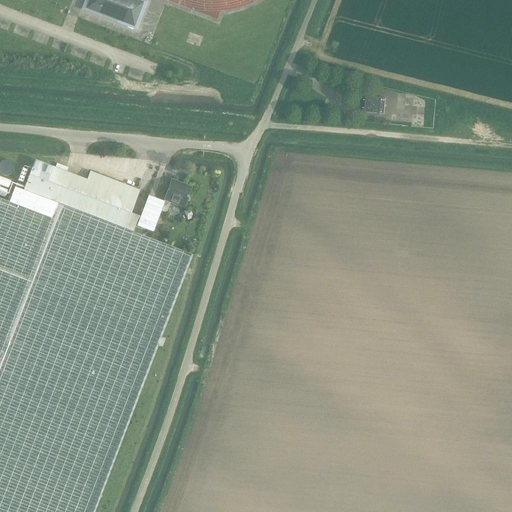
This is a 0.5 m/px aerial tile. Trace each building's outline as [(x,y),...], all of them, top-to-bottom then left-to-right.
[(134,0),(97,0),(93,12),(133,27),(142,3),(134,0)] [(190,31),(187,42),(201,46),(204,35),(190,31)] [(384,114),(385,98),(365,97),(364,113),(384,114)] [(0,173),(0,174),(3,176),(6,176),(9,175),(12,173),(13,171),(14,168),(14,166),(13,164),(11,162),(8,160),(6,160),(5,160),(3,160),(1,161),(0,162),(0,173)] [(23,190),(133,232),(138,217),(130,214),(139,190),(90,172),(87,180),(35,160),(23,190)] [(0,193),(8,196),(13,180),(0,175),(0,193)] [(164,202),(160,211),(164,212),(167,211),(170,202),(184,207),(188,194),(189,194),(192,187),(187,185),(187,186),(176,182),(175,183),(169,181),(162,201),(164,201),(164,202)] [(94,511),(192,255),(133,232),(23,190),(14,187),(9,202),(0,198),(0,511),(94,511)] [(148,196),(137,226),(152,232),(160,211),(164,202),(148,196)]
